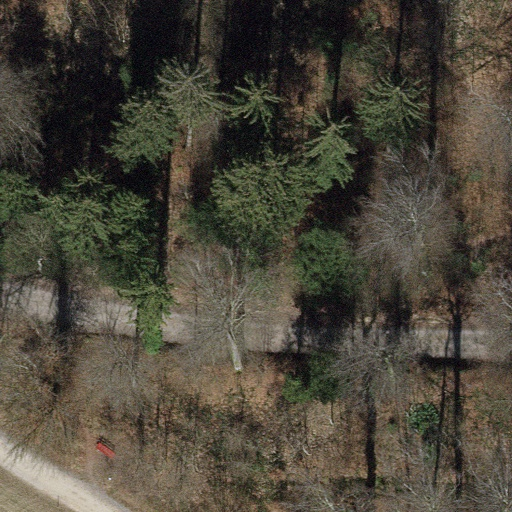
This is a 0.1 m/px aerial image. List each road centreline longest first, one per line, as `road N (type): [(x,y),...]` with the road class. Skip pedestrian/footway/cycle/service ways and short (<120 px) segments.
road 1 (track): [(0,294),(129,319),(302,337),(511,339)]
road 2 (track): [(0,448),(102,511)]
